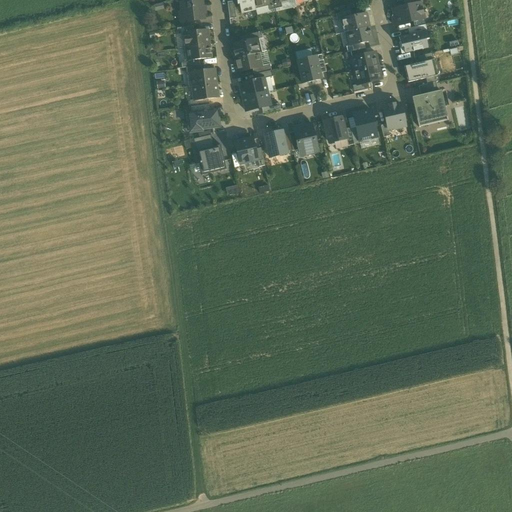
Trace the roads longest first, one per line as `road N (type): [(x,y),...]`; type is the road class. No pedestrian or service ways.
road 1 (track): [(465,0),(511,370)]
road 2 (track): [(511,434),(189,511)]
road 3 (residential): [(378,0),(394,87),(232,128)]
road 4 (residential): [(218,0),(232,128)]
